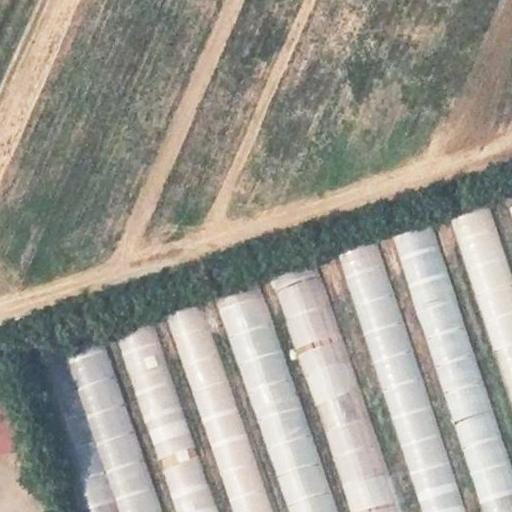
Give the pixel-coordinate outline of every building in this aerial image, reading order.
[(511,511),(511,475),(436,223),(396,235),(479,511),(511,511)] [(273,278),(310,403),(357,390),(320,264),(273,278)] [(257,284),(213,301),(231,345),(275,327),(257,284)] [(124,334),(174,511),(218,511),(203,457),(194,459),(156,325),(124,334)] [(234,400),(209,326),(173,338),(199,412),(234,400)] [(231,345),(235,360),(280,346),(275,332),(231,345)] [(159,511),(111,345),(44,364),(87,511),(159,511)] [(0,436),(18,430),(0,375),(0,436)] [(327,426),(345,419),(338,401),(320,408),(327,426)] [(400,511),(373,416),(327,429),(350,511),(400,511)] [(226,492),(232,511),(251,511),(270,506),(262,480),(226,492)]
